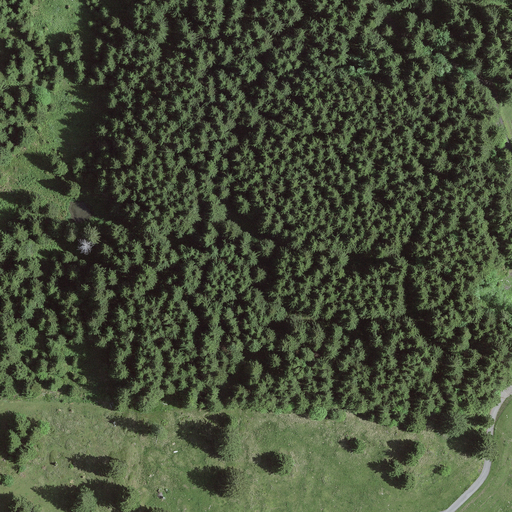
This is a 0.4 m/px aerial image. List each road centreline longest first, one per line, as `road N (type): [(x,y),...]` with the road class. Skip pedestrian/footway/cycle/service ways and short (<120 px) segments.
road 1 (unclassified): [(380,0),(400,37),(469,70),(500,104),(511,223)]
road 2 (unclassified): [(511,382),(493,411),(486,471),(451,511)]
